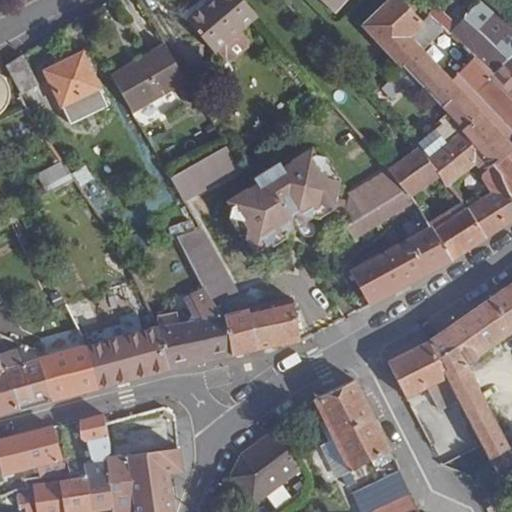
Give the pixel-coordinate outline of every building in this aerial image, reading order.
[(240,31),(257,16),(243,0),(212,0),(188,21),(215,53),(222,47),(240,31)] [(322,0),(334,11),(344,0),(322,0)] [(400,64),(408,72),(427,54),(445,37),(435,28),(440,23),(435,18),(428,25),(403,0),(392,0),(365,25),(400,64)] [(414,0),(435,18),(440,23),(451,33),(458,25),(431,0),(414,0)] [(511,29),(480,1),(458,25),(451,33),(465,47),(486,66),(509,91),(511,93),(511,29)] [(250,42),(240,31),(222,47),(232,57),(238,57),(248,49),(250,42)] [(112,76),(133,112),(187,80),(165,44),(112,76)] [(500,101),(509,91),(486,66),(465,47),(456,57),(500,101)] [(8,65),(20,95),(40,87),(26,53),(8,65)] [(508,190),(511,197),(511,160),(508,155),(511,151),(511,145),(427,54),(408,72),(417,82),(445,113),(450,117),(465,131),(463,132),(479,151),(500,175),(508,190)] [(47,72),(71,125),(109,107),(84,55),(47,72)] [(408,72),(400,64),(384,79),(382,81),(390,90),(399,82),(408,91),(417,82),(408,72)] [(418,146),(420,148),(437,171),(436,171),(440,176),(445,186),(475,163),(485,175),(482,177),(491,190),(489,195),(468,209),(487,238),(511,221),(511,197),(508,190),(500,175),(479,151),(463,132),(465,131),(450,117),(430,136),(418,146)] [(169,174),(183,198),(239,167),(224,141),(169,174)] [(420,148),(391,169),(406,189),(411,196),(440,176),(436,171),(437,171),(420,148)] [(259,183),(251,187),(277,230),(284,226),(288,227),(313,212),(313,208),(321,203),(333,206),(338,207),(340,197),(335,196),(339,177),(329,175),(323,166),(326,155),(315,152),(313,149),(285,166),(282,161),(256,177),(259,183)] [(339,177),(326,155),(323,166),(329,175),(339,177)] [(45,186),(70,172),(63,162),(39,175),(45,186)] [(391,169),(389,167),(349,191),(348,198),(346,209),(350,209),(357,220),(406,189),(391,169)] [(277,230),(251,187),(232,199),(235,204),(232,216),(233,217),(243,218),(248,225),(245,232),(255,249),(267,241),(273,243),(274,232),(277,230)] [(346,226),(354,239),(415,201),(411,196),(406,189),(357,220),(346,226)] [(346,209),(348,198),(340,197),(338,207),(346,209)] [(313,208),(313,212),(319,215),(333,206),(321,203),(313,208)] [(427,223),(430,227),(431,227),(434,231),(455,217),(450,209),(427,223)] [(434,231),(453,260),(487,238),(468,209),(455,217),(434,231)] [(243,218),(233,217),(242,233),(245,232),(248,225),(243,218)] [(284,226),(277,230),(282,237),(287,234),(288,227),(284,226)] [(352,271),(370,305),(453,260),(434,231),(431,227),(430,227),(352,271)] [(177,242),(202,289),(204,287),(215,304),(238,292),(201,230),(177,242)] [(282,237),(277,230),(274,232),(273,243),(282,237)] [(117,242),(125,253),(147,246),(141,233),(117,242)] [(511,285),(429,342),(459,400),(504,488),(511,484),(511,448),(510,450),(479,393),(468,365),(511,332),(511,285)] [(155,329),(169,371),(257,352),(249,309),(224,316),(215,304),(204,287),(202,289),(185,298),(194,314),(186,324),(155,329)] [(249,309),(257,352),(300,342),(292,298),(267,304),(249,309)] [(86,348),(89,347),(136,334),(132,321),(82,335),(86,348)] [(98,389),(169,371),(155,329),(136,334),(89,347),(98,389)] [(429,342),(388,363),(407,399),(428,387),(440,410),(459,400),(429,342)] [(52,401),(98,389),(89,347),(86,348),(40,361),(52,401)] [(1,362),(0,360),(0,414),(20,409),(14,396),(4,371),(1,362)] [(36,405),(52,401),(40,361),(23,366),(36,405)] [(20,409),(36,405),(23,366),(4,371),(14,396),(20,409)] [(356,381),(315,400),(334,438),(351,471),(374,459),(392,450),(356,381)] [(87,478),(109,476),(106,457),(111,454),(111,449),(110,444),(107,422),(106,423),(103,415),(80,421),(81,437),(89,443),(92,463),(83,465),(83,462),(69,464),(70,474),(84,472),(87,478)] [(61,459),(53,428),(0,441),(0,457),(4,475),(61,459)] [(299,471),(271,434),(241,456),(232,475),(254,505),(299,471)] [(334,438),(321,444),(336,479),(342,477),(347,488),(357,483),(351,471),(334,438)] [(174,511),(169,475),(183,473),(180,449),(166,451),(126,457),(125,452),(111,454),(106,457),(109,476),(115,508),(111,508),(112,511),(174,511)] [(381,479),(401,470),(392,450),(374,459),(381,479)] [(419,511),(401,470),(381,479),(350,494),(358,511),(369,511),(372,511),(371,511),(419,511)] [(92,511),(111,508),(115,508),(109,476),(87,478),(92,511)] [(89,511),(92,511),(87,478),(61,482),(63,493),(22,501),(21,508),(22,511),(89,511)]
